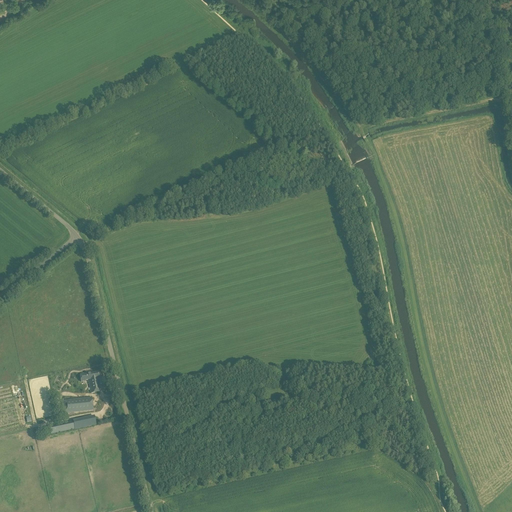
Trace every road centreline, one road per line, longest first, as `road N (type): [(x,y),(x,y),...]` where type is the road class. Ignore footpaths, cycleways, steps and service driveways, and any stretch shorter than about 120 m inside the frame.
road 1 (track): [(477,511),(430,375),(395,216),(360,129)]
road 2 (unclassified): [(150,511),(77,238)]
road 3 (track): [(360,129),(499,101),(511,150)]
road 4 (track): [(240,0),(312,66),(360,129)]
